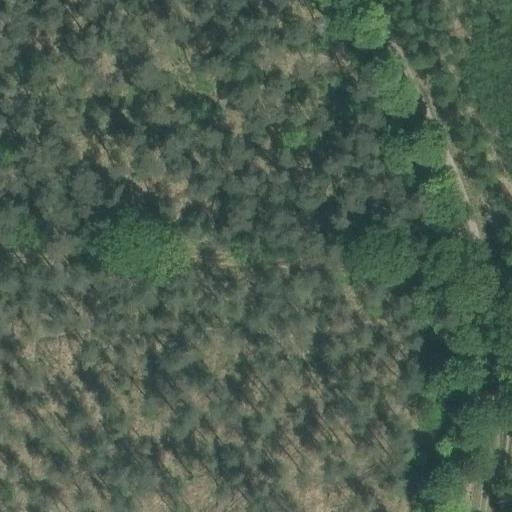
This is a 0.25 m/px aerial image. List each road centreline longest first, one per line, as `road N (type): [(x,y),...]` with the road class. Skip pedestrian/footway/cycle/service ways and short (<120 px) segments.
road 1 (track): [(328,0),(455,276),(466,326),(471,511)]
road 2 (track): [(0,257),(455,276)]
